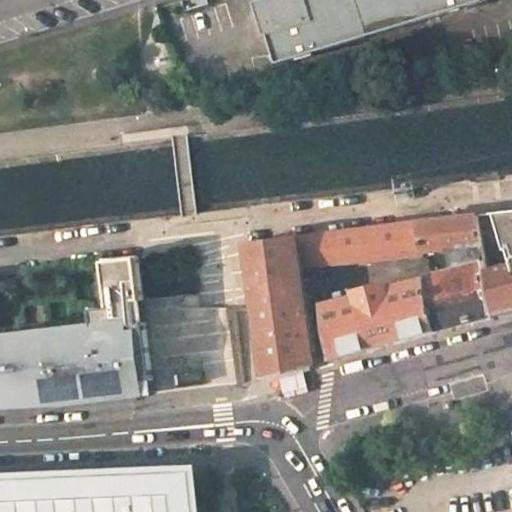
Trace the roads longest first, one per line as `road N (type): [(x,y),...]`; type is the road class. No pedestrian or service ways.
road 1 (secondary): [(0,441),(277,425)]
road 2 (residential): [(277,425),(326,400),(511,347)]
